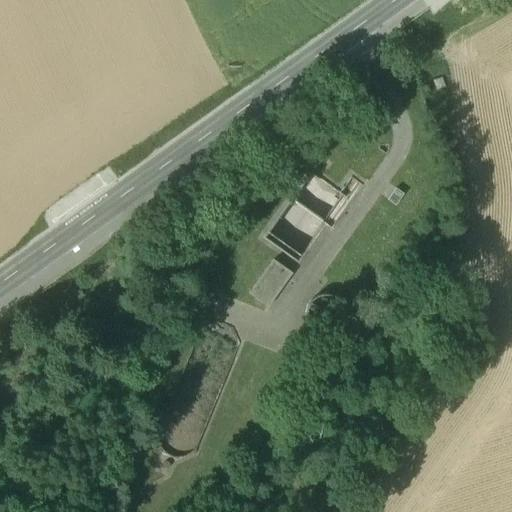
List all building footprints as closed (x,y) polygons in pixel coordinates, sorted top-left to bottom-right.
[(389,145),(379,146),(378,150),(386,156),(389,151),(389,145)] [(307,153),(297,150),(294,160),(302,164),(307,153)] [(403,195),(395,189),(387,200),(395,206),(403,195)] [(273,261),(249,295),(268,308),(292,274),(273,261)] [(221,437),(213,457),(212,458),(211,458),(210,458),(209,461),(216,464),(217,462),(215,461),(215,459),(218,450),(219,451),(222,446),(220,445),(223,438),(230,432),(246,393),(245,384),(250,374),(256,372),(260,362),(257,356),(252,354),(247,366),(248,367),(246,372),(247,373),(243,383),(236,389),(220,428),(221,437)] [(194,455),(188,471),(192,473),(200,454),(196,452),(194,455)] [(175,460),(166,456),(163,463),(172,466),(175,460)]
